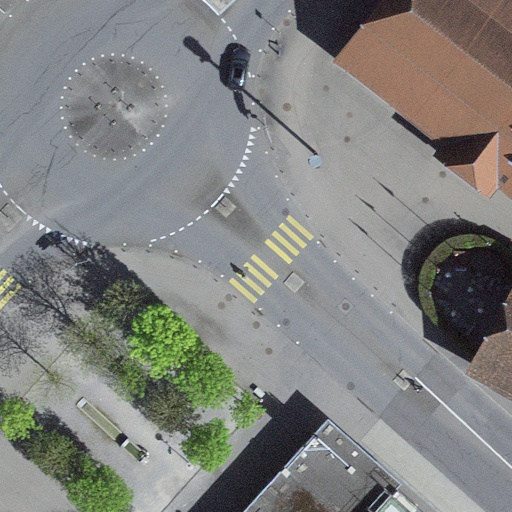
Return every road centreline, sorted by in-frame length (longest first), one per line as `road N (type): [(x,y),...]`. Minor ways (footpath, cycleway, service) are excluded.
road 1 (unclassified): [(180,177),(511,474)]
road 2 (secondary): [(175,37),(150,21),(89,14),(37,44),(13,100),(15,130),(45,182)]
road 3 (secondary): [(180,177),(206,122),(205,91),(175,37)]
road 4 (secondary): [(45,182),(99,206),(156,194),(180,177)]
